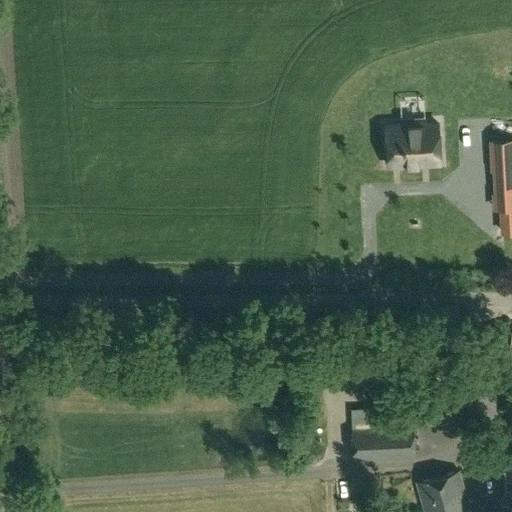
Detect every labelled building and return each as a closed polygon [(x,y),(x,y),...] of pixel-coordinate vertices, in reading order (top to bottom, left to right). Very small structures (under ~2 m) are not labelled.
[(440,162),(438,122),(423,123),(423,121),(402,122),(402,124),(386,125),(387,158),(399,157),(400,164),(440,162)] [(496,194),(511,193),(511,167),(495,169),(496,194)] [(478,232),(477,237),(511,239),(511,213),(488,212),(486,232),(478,232)] [(426,315),(428,329),(456,327),(454,305),(420,308),(420,315),(426,315)] [(394,337),(353,337),(352,370),(394,370),(394,337)] [(347,341),(309,341),(309,370),(347,370),(347,341)] [(462,361),(463,381),(484,380),(483,361),(462,361)] [(458,384),(417,384),(416,422),(478,424),(479,393),(458,393),(458,384)] [(414,420),(413,404),(382,405),(383,421),(414,420)] [(356,423),(375,423),(375,406),(356,407),(356,423)] [(422,443),(440,443),(441,424),(423,424),(422,443)] [(415,457),(413,425),(351,428),(353,460),(415,457)] [(470,511),(459,470),(417,482),(425,511),(470,511)] [(363,479),(341,481),(342,493),(364,491),(363,479)]
